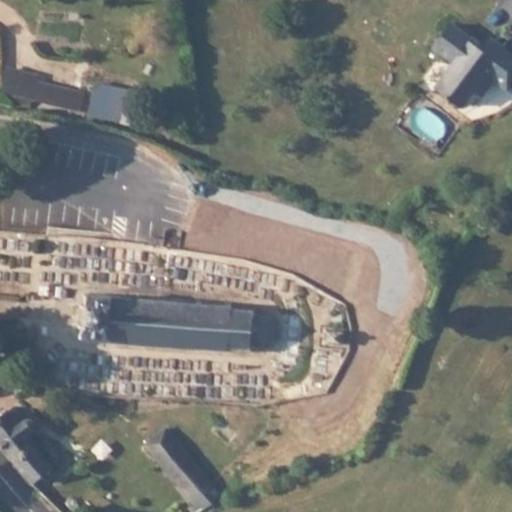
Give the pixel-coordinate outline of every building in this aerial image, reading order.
[(450,24),(434,45),(455,62),(435,86),(443,93),(441,96),(448,102),(451,99),(459,105),(472,90),(480,96),(492,80),(507,92),(511,85),(511,56),(491,40),(485,47),(481,52),(470,44),(472,41),(450,24)] [(472,41),(470,44),(481,52),(485,47),(474,39),(472,41)] [(7,70),(3,92),(82,112),(85,96),(36,84),(38,79),(7,70)] [(221,304),(79,295),(77,344),(232,358),(232,353),(251,355),(252,350),(270,352),(273,318),(259,317),(259,313),(221,309),(221,304)] [(17,408),(0,418),(0,444),(32,483),(50,470),(30,434),(39,429),(32,415),(23,420),(17,408)] [(145,453),(197,511),(223,511),(226,510),(164,439),(145,453)]
